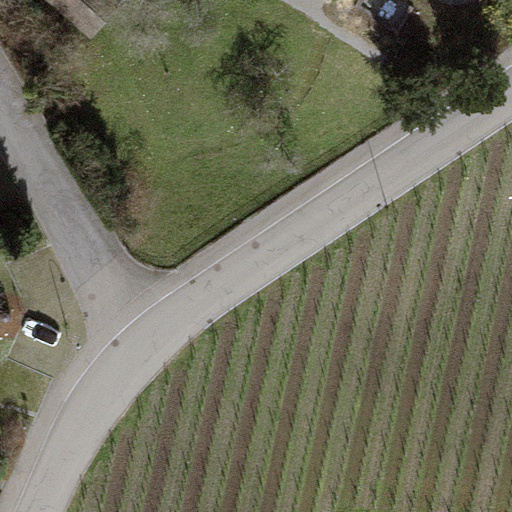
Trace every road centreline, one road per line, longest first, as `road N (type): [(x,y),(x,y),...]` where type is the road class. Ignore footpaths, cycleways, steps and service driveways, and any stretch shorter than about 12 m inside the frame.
road 1 (residential): [(150,348),(511,96)]
road 2 (residential): [(0,103),(150,348)]
road 3 (residential): [(43,511),(90,417),(150,348)]
